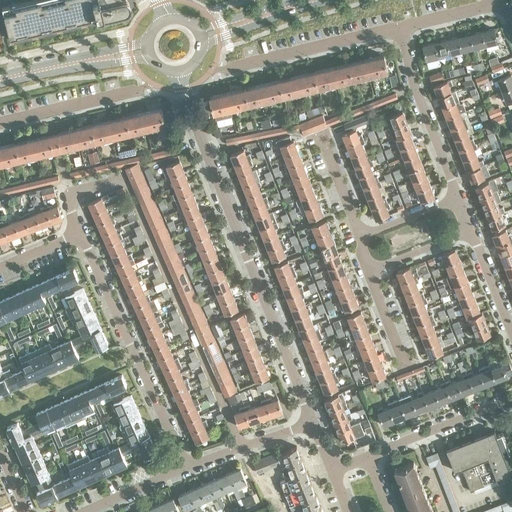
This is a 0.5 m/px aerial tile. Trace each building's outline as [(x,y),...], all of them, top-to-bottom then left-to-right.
[(41,0),(12,7),(11,4),(1,7),(9,39),(124,12),(126,10),(128,8),(129,5),(128,2),(126,0),(113,0),(111,1),(110,0),(41,0)] [(482,32),(485,46),(497,43),(494,29),(482,32)] [(474,50),(480,49),(479,47),(485,46),(482,32),(470,35),(474,48),(474,50)] [(474,48),(470,35),(459,37),(462,51),(474,48)] [(451,57),(457,55),(456,53),(462,51),(459,37),(447,40),(451,54),(451,57)] [(439,58),(443,57),(442,56),(451,54),(447,40),(436,43),(439,57),(438,57),(439,58)] [(427,61),(431,60),(431,59),(438,57),(439,57),(436,43),(423,46),(427,61)] [(369,58),(366,59),(370,76),(388,71),(384,55),(372,58),(372,59),(369,60),(369,58)] [(502,61),(499,62),(497,56),(489,59),(491,65),(493,71),(504,67),(502,61)] [(353,80),(360,78),(370,76),(366,59),(364,59),(364,61),(361,61),(349,64),(353,80)] [(353,80),(349,64),(338,66),(338,67),(335,68),(334,66),(332,67),(336,84),(353,80)] [(454,69),(456,75),(465,73),(464,66),(454,69)] [(336,84),(332,67),(329,68),(330,69),(326,70),(326,69),(315,72),(319,88),(336,84)] [(446,77),(456,75),(454,69),(445,71),(446,77)] [(300,75),(297,75),(301,92),(319,88),(315,72),(303,74),(304,75),(300,76),(300,75)] [(441,72),(430,75),(433,83),(443,79),(441,72)] [(465,87),(474,83),(472,79),(471,74),(464,76),(465,80),(463,81),(465,87)] [(479,86),(484,84),(484,82),(489,80),(486,74),(475,78),(479,86)] [(301,92),(297,75),(295,76),(295,77),(292,78),(292,77),(280,80),(284,96),(301,92)] [(503,92),(511,88),(511,76),(499,81),(500,86),(497,87),(499,92),(500,92),(501,93),(503,92)] [(284,96),(280,80),(268,83),(268,84),(265,84),(265,83),(263,84),(267,100),(284,96)] [(439,97),(452,92),(450,86),(453,84),(451,80),(434,86),(439,97)] [(267,100),(263,84),(260,84),(260,85),(257,86),(245,88),(249,104),(267,100)] [(249,104),(245,88),(234,91),(234,92),(230,93),(230,91),(228,92),(232,109),(249,104)] [(507,103),(511,101),(511,88),(503,92),(501,93),(502,97),(505,96),(507,103)] [(232,109),(228,92),(225,92),(225,94),(222,95),(222,94),(210,96),(214,113),(232,109)] [(443,107),(459,101),(457,96),(454,97),(452,92),(439,97),(443,107)] [(459,101),(443,107),(447,118),(460,113),(466,110),(463,103),(460,104),(459,101)] [(385,117),(390,129),(407,121),(399,102),(395,103),(398,112),(385,117)] [(499,107),(488,111),(491,118),(502,114),(502,113),(501,113),(499,107)] [(144,112),(148,128),(166,124),(162,108),(150,111),(150,112),(147,113),(147,111),(144,112)] [(148,128),(144,112),(142,112),(142,114),(139,115),(139,114),(127,117),(131,133),(148,128)] [(462,118),(460,113),(447,118),(451,129),(467,122),(464,117),(462,118)] [(502,114),(491,118),(492,119),(494,125),(504,121),(502,115),(502,114)] [(317,117),(321,128),(327,126),(325,121),(323,115),(317,117)] [(131,133),(127,117),(116,119),(116,120),(113,121),(112,120),(110,120),(114,137),(131,133)] [(316,130),(321,128),(317,117),(311,119),(316,130)] [(270,119),(261,121),(262,128),(271,126),(270,119)] [(306,121),(310,132),(316,130),(311,119),(306,121)] [(349,121),(352,128),(357,126),(355,119),(349,121)] [(494,125),(492,119),(489,120),(491,126),(486,127),(489,133),(493,131),(496,130),(494,125)] [(104,122),(92,125),(96,141),(114,137),(110,120),(107,121),(108,122),(104,123),(104,122)] [(304,135),(310,132),(306,121),(300,124),(302,129),(304,135)] [(346,130),(352,128),(349,121),(344,123),(346,130)] [(396,138),(409,133),(411,132),(407,121),(394,127),(390,129),(394,139),(396,138)] [(455,139),(469,134),(467,129),(469,128),(467,122),(451,129),(455,139)] [(96,141),(92,125),(81,128),(78,129),(78,128),(75,129),(79,145),(96,141)] [(79,145),(75,129),(72,129),(73,131),(70,131),(69,130),(54,134),(58,150),(79,145)] [(359,135),(356,129),(343,134),(347,145),(364,139),(362,134),(359,135)] [(400,149),(414,144),(409,133),(396,138),(398,143),(396,144),(398,150),(400,149)] [(58,150),(54,134),(39,138),(40,138),(36,139),(36,138),(34,138),(38,155),(58,150)] [(471,139),(469,134),(455,139),(460,149),(475,143),(473,138),(471,139)] [(20,159),(38,155),(34,138),(31,139),(31,140),(28,141),(28,140),(16,143),(20,159)] [(366,143),(364,139),(347,145),(351,156),(365,150),(362,145),(366,143)] [(298,151),(294,140),(278,146),(280,151),(283,151),(285,156),(298,151)] [(20,159),(16,143),(5,146),(5,147),(2,147),(1,146),(0,146),(0,152),(3,163),(20,159)] [(464,160),(477,155),(475,149),(478,148),(476,143),(475,143),(460,149),(464,160)] [(418,154),(414,144),(400,149),(398,150),(400,155),(402,154),(405,159),(418,154)] [(88,151),(91,162),(100,160),(97,149),(88,151)] [(246,155),(244,149),(231,154),(235,165),(251,159),(252,159),(250,153),(246,155)] [(367,155),(365,150),(351,156),(355,166),(369,161),(371,160),(369,154),(367,155)] [(289,167),(302,161),(298,151),(285,156),(287,161),(284,163),(286,168),(289,167)] [(407,171),(409,170),(422,165),(418,154),(405,159),(407,164),(404,165),(407,171)] [(481,165),(477,155),(464,160),(468,170),(481,165)] [(240,176),(252,171),(250,165),(253,164),(251,159),(235,165),(240,176)] [(359,177),(373,171),(371,166),(374,165),(372,159),(371,160),(369,161),(355,166),(359,177)] [(171,176),(184,171),(180,160),(167,165),(169,171),(166,172),(168,177),(171,176)] [(307,172),(302,161),(289,167),(286,168),(288,173),(291,171),(293,177),(307,172)] [(135,162),(129,164),(125,165),(131,180),(143,175),(137,162),(135,162)] [(487,168),(485,164),(481,166),(481,165),(468,170),(472,181),(485,176),(483,170),(487,168)] [(426,175),(422,165),(409,170),(413,180),(426,175)] [(188,182),(184,171),(171,176),(168,177),(167,177),(170,182),(173,181),(175,187),(188,182)] [(255,176),(252,171),(240,176),(244,186),(257,181),(259,180),(260,180),(258,175),(255,176)] [(375,177),(373,171),(359,177),(363,187),(377,182),(379,181),(377,176),(375,177)] [(294,189),(297,188),(311,182),(307,172),(293,177),(295,183),(292,184),(294,189)] [(136,191),(148,186),(143,175),(131,180),(136,191)] [(415,192),(417,191),(417,190),(430,185),(426,175),(413,180),(415,185),(413,186),(415,192)] [(481,196),(494,191),(492,186),(494,184),(492,179),(476,185),(481,196)] [(248,197),(261,192),(259,187),(261,185),(259,180),(257,181),(244,186),(248,197)] [(368,198),(381,192),(379,187),(382,186),(380,180),(379,181),(377,182),(363,187),(368,198)] [(175,199),(177,198),(193,192),(188,182),(175,187),(177,192),(173,194),(175,199)] [(311,182),(297,188),(294,189),(296,194),(299,193),(301,198),(315,193),(311,182)] [(422,201),(435,196),(430,185),(417,190),(417,191),(415,192),(417,197),(420,196),(422,201)] [(41,189),(41,190),(42,196),(43,199),(56,196),(53,186),(41,189)] [(144,208),(155,203),(148,186),(136,191),(144,208)] [(485,207),(498,201),(496,196),(498,195),(496,190),(494,191),(481,196),(485,207)] [(197,203),(193,192),(177,198),(179,204),(181,203),(183,208),(197,203)] [(263,197),(261,192),(248,197),(252,207),(265,202),(268,201),(266,196),(263,197)] [(383,198),(381,192),(368,198),(372,208),(385,203),(388,202),(386,197),(383,198)] [(302,210),(305,209),(319,203),(315,193),(301,198),(304,204),(300,205),(302,210)] [(22,194),(14,197),(15,203),(24,201),(22,194)] [(103,201),(109,198),(107,194),(88,202),(93,213),(106,207),(103,201)] [(270,207),(268,201),(265,202),(252,207),(256,218),(269,213),(267,208),(270,207)] [(500,207),(498,201),(485,207),(489,217),(502,212),(502,213),(505,212),(503,206),(500,207)] [(376,219),(390,214),(387,209),(391,207),(389,202),(388,202),(385,203),(372,208),(376,219)] [(155,203),(144,208),(151,225),(163,220),(155,203)] [(188,218),(201,213),(197,203),(183,208),(185,213),(183,214),(185,219),(187,218),(188,218)] [(323,215),(319,203),(305,209),(302,210),(304,215),(307,214),(310,219),(308,220),(308,222),(311,221),(310,220),(323,215)] [(52,208),(51,205),(46,207),(52,223),(63,219),(58,206),(52,208)] [(41,227),(52,223),(46,207),(40,209),(41,212),(36,214),(41,227)] [(98,224),(113,217),(111,212),(109,213),(106,207),(93,213),(98,224)] [(31,216),(29,212),(24,214),(24,215),(25,218),(30,231),(41,227),(36,214),(31,216)] [(504,218),(502,213),(502,212),(489,217),(493,228),(506,223),(507,223),(508,222),(506,217),(504,218)] [(205,224),(201,213),(188,218),(187,218),(185,219),(184,219),(186,225),(190,223),(192,229),(205,224)] [(271,218),(269,213),(256,218),(261,228),(276,222),(274,217),(271,218)] [(20,235),(30,231),(25,218),(24,215),(21,216),(22,219),(15,222),(20,235)] [(113,217),(98,224),(103,234),(116,228),(113,223),(116,222),(113,217)] [(137,219),(134,220),(134,228),(136,232),(142,229),(140,225),(137,219)] [(0,242),(9,239),(4,226),(3,222),(2,220),(0,220),(0,242)] [(8,220),(3,222),(4,226),(9,239),(20,235),(15,222),(9,224),(8,220)] [(163,220),(151,225),(159,242),(170,237),(163,220)] [(316,236),(330,231),(325,220),(312,225),(314,231),(312,232),(314,237),(316,236)] [(265,239),(278,234),(276,228),(279,227),(277,222),(276,222),(261,228),(265,239)] [(193,240),(196,240),(209,234),(205,224),(192,229),(194,234),(191,235),(193,240)] [(118,233),(116,228),(103,234),(107,244),(120,239),(121,239),(123,238),(120,232),(118,233)] [(509,234),(506,228),(493,234),(497,245),(511,239),(511,238),(511,237),(510,233),(509,234)] [(142,229),(136,232),(137,235),(132,238),(135,244),(146,239),(142,229)] [(334,242),(330,231),(316,236),(314,237),(313,237),(315,242),(318,241),(321,247),(334,242)] [(213,245),(209,234),(196,240),(193,240),(192,241),(195,246),(198,245),(200,250),(213,245)] [(278,234),(265,239),(269,249),(284,243),(282,238),(280,239),(278,234)] [(292,245),(299,243),(295,234),(289,236),(292,245)] [(178,254),(177,253),(173,244),(170,237),(159,242),(166,259),(178,254)] [(502,255),(511,251),(511,238),(511,239),(497,245),(502,255)] [(121,239),(120,239),(107,244),(112,255),(125,249),(121,239)] [(177,253),(183,250),(179,242),(173,244),(177,253)] [(322,258),(325,257),(338,252),(334,242),(321,247),(322,252),(320,253),(322,258)] [(285,243),(284,243),(269,249),(273,260),(286,255),(284,249),(287,248),(285,243)] [(200,250),(204,261),(217,255),(213,245),(200,250)] [(444,266),(446,265),(460,259),(455,248),(442,254),(444,260),(442,261),(444,266)] [(128,254),(125,249),(112,255),(117,265),(130,259),(130,260),(133,258),(131,253),(128,254)] [(511,251),(502,255),(506,266),(511,263),(511,251)] [(329,268),(342,263),(338,252),(325,257),(322,258),(324,264),(327,263),(329,268)] [(185,271),(178,254),(166,259),(173,276),(185,271)] [(222,266),(217,255),(204,261),(202,261),(201,262),(203,267),(206,266),(208,271),(222,266)] [(430,266),(436,263),(433,257),(427,260),(429,264),(430,266)] [(134,270),(130,260),(130,259),(117,265),(121,276),(134,270)] [(464,270),(460,259),(446,265),(451,275),(464,270)] [(154,274),(160,272),(158,266),(158,267),(155,260),(145,265),(148,272),(153,270),(154,274)] [(293,264),(290,265),(288,260),(275,265),(279,276),(295,270),(293,264)] [(423,274),(429,272),(425,261),(419,263),(423,274)] [(330,279),(333,278),(346,273),(342,263),(329,268),(331,273),(328,274),(330,279)] [(209,283),(210,283),(213,282),(226,277),(222,266),(208,271),(211,277),(207,278),(209,283)] [(401,283),(417,276),(419,276),(417,270),(412,272),(410,266),(397,271),(401,283)] [(74,292),(69,282),(78,278),(74,268),(58,275),(62,285),(66,295),(67,295),(74,292)] [(137,275),(134,270),(121,276),(126,286),(139,280),(142,279),(140,274),(137,275)] [(295,270),(279,276),(284,287),(297,282),(295,277),(297,276),(295,270)] [(452,286),(455,286),(468,280),(464,270),(451,275),(453,280),(450,281),(452,286)] [(185,271),(173,276),(181,293),(192,289),(185,271)] [(155,286),(164,282),(160,272),(154,274),(156,277),(152,279),(155,286)] [(350,284),(346,273),(333,278),(330,279),(330,280),(332,285),(335,283),(337,289),(350,284)] [(62,285),(58,275),(41,282),(46,293),(62,285)] [(417,276),(401,283),(405,293),(418,288),(416,283),(419,282),(417,276)] [(217,292),(230,287),(226,277),(213,282),(210,283),(212,288),(215,287),(217,292)] [(139,280),(126,286),(131,296),(144,290),(139,280)] [(459,296),(472,291),(468,280),(455,286),(452,286),(454,292),(457,291),(459,296)] [(164,282),(155,286),(157,292),(161,290),(163,294),(169,292),(167,288),(164,282)] [(299,287),(297,282),(284,287),(288,297),(301,292),(303,291),(304,291),(302,286),(299,287)] [(28,288),(36,306),(46,301),(43,294),(38,283),(28,288)] [(338,301),(341,299),(354,294),(350,284),(337,289),(340,296),(336,297),(338,301)] [(218,305),(221,303),(234,298),(230,287),(217,292),(219,298),(216,300),(218,305)] [(26,310),(36,306),(28,288),(18,293),(26,310)] [(67,295),(66,295),(70,305),(65,308),(87,298),(83,288),(74,292),(67,295)] [(420,293),(418,288),(405,293),(409,304),(423,299),(425,297),(423,292),(420,293)] [(192,289),(181,293),(188,311),(200,306),(192,289)] [(135,307),(151,300),(148,294),(146,295),(144,290),(131,296),(135,307)] [(305,297),(303,291),(301,292),(288,297),(292,308),(305,303),(303,298),(305,297)] [(460,308),(463,306),(476,301),(472,291),(459,296),(461,302),(458,303),(460,308)] [(16,314),(26,310),(18,293),(8,297),(16,314)] [(359,305),(354,294),(341,299),(338,301),(340,306),(343,305),(346,311),(359,305)] [(0,300),(0,305),(6,319),(16,314),(8,297),(0,300)] [(414,314),(427,309),(424,303),(428,302),(426,297),(425,297),(423,299),(409,304),(414,314)] [(87,298),(65,308),(70,318),(92,308),(87,298)] [(239,309),(234,298),(221,303),(218,305),(220,310),(223,308),(225,314),(239,309)] [(151,300),(135,307),(140,317),(153,311),(158,309),(153,299),(151,300)] [(481,312),(476,301),(463,306),(460,308),(460,309),(461,308),(463,313),(465,312),(467,317),(469,317),(481,312)] [(178,313),(174,302),(165,306),(168,313),(171,312),(172,315),(178,313)] [(307,308),(305,303),(292,308),(296,318),(311,313),(311,312),(309,307),(307,308)] [(200,306),(188,311),(196,328),(207,323),(200,306)] [(92,308),(70,318),(75,316),(79,325),(96,318),(92,308)] [(336,314),(334,308),(328,310),(331,317),(336,314)] [(429,315),(427,309),(414,314),(418,325),(434,318),(432,313),(429,315)] [(153,311),(140,317),(145,327),(162,320),(159,315),(156,317),(153,311)] [(300,329),(313,324),(311,319),(315,317),(313,311),(311,312),(311,313),(296,318),(300,329)] [(352,327),(365,322),(361,311),(348,316),(352,327)] [(482,311),(481,312),(469,317),(470,317),(465,319),(467,323),(471,322),(474,328),(487,322),(482,311)] [(232,330),(236,328),(249,323),(244,312),(231,317),(234,323),(230,324),(232,330)] [(172,328),(182,323),(179,315),(179,314),(178,313),(172,315),(174,319),(169,321),(172,328)] [(96,318),(79,325),(83,335),(101,327),(96,318)] [(336,330),(342,327),(341,325),(345,323),(343,318),(333,322),(336,330)] [(422,335),(435,330),(433,325),(436,323),(434,318),(418,325),(422,335)] [(164,325),(162,320),(145,327),(149,338),(163,332),(160,327),(164,325)] [(369,333),(365,322),(352,327),(349,328),(351,333),(354,332),(356,338),(369,333)] [(491,333),(487,322),(474,328),(478,338),(491,333)] [(182,337),(188,334),(185,329),(182,323),(172,328),(174,334),(180,332),(182,337)] [(207,323),(196,328),(203,345),(215,340),(207,323)] [(249,323),(236,328),(232,330),(234,334),(238,333),(240,339),(253,334),(249,323)] [(315,329),(313,324),(300,329),(304,340),(321,333),(319,328),(315,329)] [(83,335),(80,336),(83,344),(93,339),(98,348),(108,343),(101,327),(83,335)] [(437,336),(435,330),(422,335),(426,346),(442,340),(441,335),(437,336)] [(167,342),(171,341),(169,336),(165,338),(163,332),(149,338),(154,348),(167,342)] [(309,350),(322,345),(319,340),(323,338),(321,333),(304,340),(309,350)] [(357,350),(374,343),(369,333),(356,338),(358,343),(355,345),(357,350)] [(240,351),(244,349),(257,344),(253,334),(240,339),(242,344),(238,345),(240,351)] [(441,346),(444,345),(456,340),(454,335),(448,337),(442,340),(426,346),(430,357),(443,352),(441,346)] [(83,344),(80,336),(72,340),(71,339),(61,344),(69,361),(79,356),(75,347),(83,344)] [(215,340),(203,345),(211,362),(222,357),(215,340)] [(159,359),(172,353),(167,342),(154,348),(159,359)] [(49,343),(39,348),(49,370),(59,365),(49,343)] [(69,361),(61,344),(51,348),(49,343),(59,365),(69,361)] [(362,353),(363,355),(365,359),(378,354),(374,343),(357,350),(359,355),(362,353)] [(257,344),(244,349),(248,360),(261,355),(257,344)] [(324,350),(322,345),(309,350),(313,361),(328,355),(326,349),(324,350)] [(49,370),(39,348),(29,352),(39,374),(49,370)] [(39,374),(29,352),(19,357),(24,369),(29,379),(39,374)] [(174,358),(172,353),(159,359),(164,369),(180,362),(177,357),(174,358)] [(191,369),(201,365),(198,358),(196,354),(190,357),(192,361),(188,362),(191,369)] [(365,359),(367,364),(364,365),(366,371),(382,364),(378,354),(365,359)] [(265,365),(261,355),(248,360),(252,370),(265,365)] [(317,371),(330,366),(328,361),(330,360),(328,355),(313,361),(317,371)] [(222,357),(211,362),(216,373),(227,368),(222,357)] [(182,367),(180,362),(164,369),(168,379),(181,373),(179,368),(182,367)] [(495,363),(490,364),(496,381),(508,376),(503,363),(496,366),(495,363)] [(382,364),(366,371),(369,376),(371,375),(373,381),(386,376),(382,364)] [(485,366),(486,370),(480,372),(485,385),(496,381),(490,364),(485,366)] [(200,378),(205,376),(203,371),(201,365),(191,369),(190,370),(193,376),(198,374),(200,378)] [(265,365),(252,370),(256,381),(269,376),(265,365)] [(330,366),(317,371),(321,382),(337,376),(335,371),(332,372),(330,366)] [(0,367),(0,392),(9,388),(2,372),(3,372),(1,368),(1,367),(0,367)] [(227,368),(216,373),(222,387),(233,382),(227,368)] [(10,369),(3,372),(2,372),(9,388),(26,380),(21,370),(12,374),(10,369)] [(474,375),(472,371),(468,373),(474,390),(485,385),(480,372),(474,375)] [(184,379),(181,373),(168,379),(173,390),(188,383),(189,382),(187,378),(184,379)] [(474,390),(468,373),(463,375),(464,379),(458,381),(463,394),(474,390)] [(122,374),(106,382),(113,398),(115,402),(122,399),(118,389),(127,385),(122,374)] [(205,376),(200,378),(201,382),(200,382),(203,389),(210,386),(207,379),(205,376)] [(337,376),(321,382),(326,393),(338,388),(336,382),(339,381),(337,376)] [(262,384),(264,389),(264,390),(274,387),(271,380),(262,384)] [(451,384),(450,380),(445,382),(452,398),(463,394),(458,381),(451,384)] [(113,398),(106,382),(89,389),(94,399),(103,395),(106,401),(113,398)] [(237,390),(233,382),(222,387),(225,395),(237,390)] [(435,390),(440,403),(452,398),(445,382),(440,384),(441,388),(435,390)] [(191,388),(188,383),(173,390),(178,400),(191,394),(188,389),(191,388)] [(209,398),(214,396),(210,386),(203,389),(200,390),(202,395),(206,393),(209,398)] [(76,395),(86,417),(87,417),(84,412),(94,408),(91,401),(87,390),(76,395)] [(429,407),(440,403),(435,390),(424,394),(429,407)] [(429,407),(424,394),(422,391),(417,393),(419,396),(413,399),(418,412),(429,407)] [(238,400),(242,399),(240,392),(235,394),(227,397),(230,405),(239,402),(238,400)] [(342,392),(338,393),(326,398),(330,409),(346,403),(342,392)] [(115,402),(114,402),(118,413),(136,405),(131,394),(122,399),(115,402)] [(193,399),(191,394),(178,400),(182,410),(198,403),(199,403),(197,398),(193,399)] [(400,398),(402,403),(407,416),(418,412),(413,399),(411,394),(400,398)] [(76,395),(66,400),(76,422),(86,417),(76,395)] [(266,399),(272,416),(283,412),(278,398),(272,400),(271,397),(266,399)] [(262,404),(256,406),(261,419),(272,416),(266,399),(261,401),(262,404)] [(76,422),(66,400),(56,404),(66,426),(76,422)] [(187,421),(200,415),(198,410),(201,408),(198,403),(182,410),(187,421)] [(348,408),(346,403),(330,409),(334,420),(347,415),(345,409),(348,408)] [(402,403),(390,407),(395,420),(407,416),(402,403)] [(66,426),(56,404),(47,408),(54,426),(64,421),(66,426)] [(140,415),(136,405),(118,413),(123,422),(140,415)] [(249,405),(244,406),(250,423),(261,419),(256,406),(250,408),(249,405)] [(250,423),(244,406),(239,408),(240,411),(234,413),(239,427),(250,423)] [(383,410),(382,407),(377,409),(384,425),(395,420),(390,407),(383,410)] [(54,426),(47,408),(36,413),(41,422),(32,426),(35,433),(44,429),(44,430),(54,426)] [(350,413),(347,415),(334,420),(338,430),(351,425),(349,420),(352,418),(350,413)] [(140,415),(123,422),(127,432),(145,424),(140,415)] [(202,421),(200,415),(187,421),(192,431),(208,424),(206,419),(202,421)] [(35,433),(32,426),(22,431),(18,421),(7,426),(15,442),(32,434),(32,435),(35,433)] [(343,441),(355,436),(364,433),(359,422),(351,425),(338,430),(343,441)] [(127,432),(132,442),(149,434),(145,424),(127,432)] [(210,429),(208,424),(192,431),(197,442),(210,436),(207,430),(210,429)] [(495,430),(447,449),(455,471),(462,468),(471,491),(511,474),(511,473),(510,467),(511,466),(511,457),(502,433),(497,435),(495,430)] [(36,444),(32,435),(32,434),(15,442),(19,452),(36,444)] [(132,442),(128,443),(132,450),(142,446),(146,455),(156,450),(149,434),(132,442)] [(132,450),(128,443),(120,447),(120,446),(110,451),(107,446),(117,468),(127,463),(123,454),(132,450)] [(36,444),(19,452),(23,462),(41,454),(36,444)] [(107,446),(97,450),(107,472),(117,468),(107,446)] [(288,465),(302,459),(297,446),(282,452),(288,465)] [(107,472),(97,450),(99,455),(90,459),(88,455),(87,455),(97,477),(107,472)] [(432,454),(436,465),(441,463),(437,452),(432,454)] [(270,455),(275,466),(280,464),(275,453),(270,455)] [(41,454),(23,462),(28,472),(45,464),(41,454)] [(435,465),(436,465),(432,454),(426,457),(430,467),(435,465)] [(87,455),(77,459),(88,481),(97,477),(87,455)] [(269,468),(275,466),(270,455),(265,457),(269,468)] [(264,470),(269,468),(265,457),(259,459),(264,470)] [(88,481),(77,459),(67,464),(73,476),(72,476),(77,486),(88,481)] [(258,473),(264,470),(259,459),(253,461),(258,473)] [(302,459),(288,465),(281,467),(286,479),(307,471),(302,459)] [(418,472),(414,461),(394,469),(411,511),(433,511),(430,502),(432,500),(429,497),(428,498),(420,477),(422,475),(419,471),(418,472)] [(45,464),(28,472),(33,482),(42,478),(41,477),(49,474),(49,475),(50,474),(45,464)] [(230,472),(241,498),(246,496),(242,488),(249,485),(247,481),(241,468),(230,472)] [(307,471),(286,479),(281,481),(285,493),(312,483),(307,471)] [(238,500),(241,498),(230,472),(220,477),(226,491),(232,488),(238,500)] [(41,477),(42,478),(46,488),(37,492),(42,502),(58,495),(53,484),(49,475),(49,474),(41,477)] [(70,477),(53,484),(58,495),(74,487),(70,477)] [(216,495),(218,499),(221,507),(225,505),(219,493),(226,491),(220,477),(210,481),(216,495)] [(210,481),(200,486),(206,500),(216,495),(210,481)] [(316,495),(312,483),(285,493),(290,506),(316,495)] [(200,507),(198,503),(206,500),(200,486),(189,490),(196,504),(195,504),(197,508),(198,511),(203,511),(201,506),(200,507)] [(189,490),(179,495),(185,509),(195,504),(196,504),(189,490)] [(256,502),(252,494),(244,497),(244,498),(242,499),(246,507),(256,502)] [(316,495),(290,506),(292,511),(309,511),(321,507),(316,495)] [(177,511),(179,511),(174,498),(163,502),(167,511),(177,511)] [(504,511),(510,511),(511,511),(507,501),(501,503),(503,509),(504,511)] [(167,511),(163,502),(153,507),(154,511),(167,511)]
